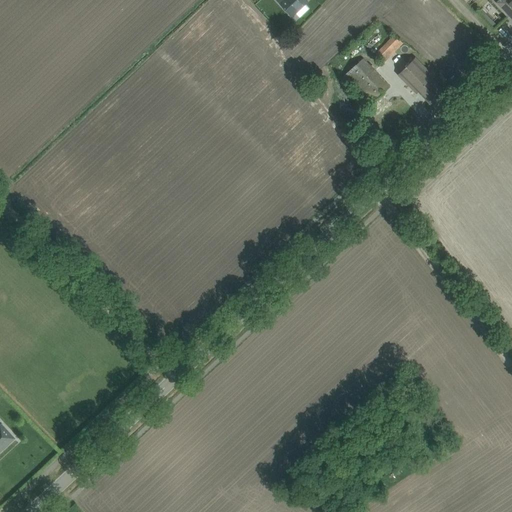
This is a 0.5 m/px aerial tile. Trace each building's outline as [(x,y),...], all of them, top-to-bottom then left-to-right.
[(282,0),(280,3),(292,16),(296,12),(301,18),(309,9),(305,4),(308,1),(306,0),(282,0)] [(511,15),(511,0),(499,0),(497,2),(511,17),(511,15)] [(394,34),(386,43),(395,51),(403,43),(394,34)] [(390,86),(363,58),(342,78),(369,106),(355,120),(365,131),(392,104),(382,94),(390,86)] [(418,91),(430,103),(444,90),(432,78),(434,76),(415,58),(398,75),(417,93),(418,91)] [(0,450),(14,438),(0,423),(0,450)]
